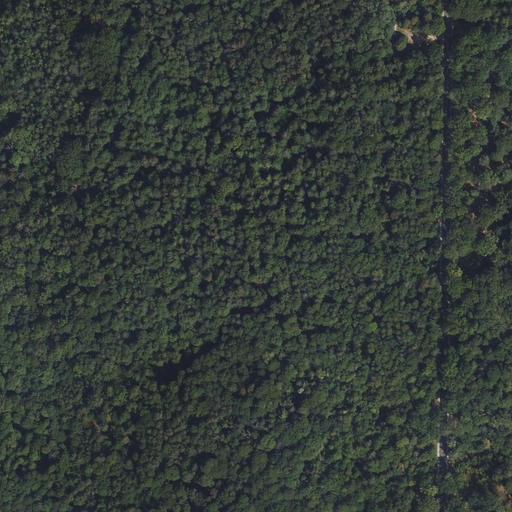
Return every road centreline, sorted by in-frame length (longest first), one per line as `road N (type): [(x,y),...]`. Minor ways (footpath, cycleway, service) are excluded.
road 1 (secondary): [(441,511),(447,0)]
road 2 (unknown): [(394,23),(395,105),(381,197),(391,217),(383,327),(355,435),(359,511)]
road 3 (unknown): [(125,61),(78,267),(120,375),(59,438),(0,477)]
road 4 (unknown): [(400,0),(394,23),(292,99),(261,102),(177,84),(152,53)]
road 5 (unknown): [(88,511),(0,392)]
